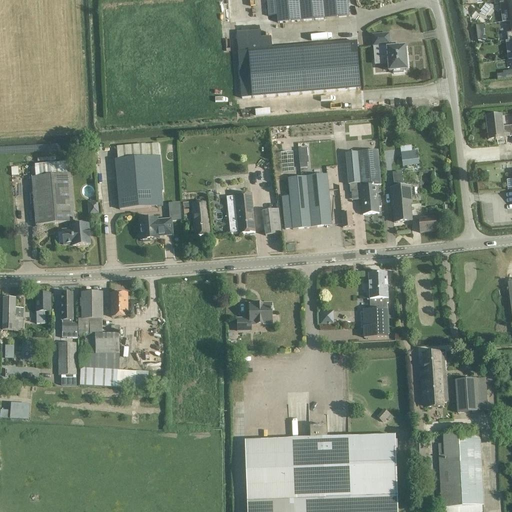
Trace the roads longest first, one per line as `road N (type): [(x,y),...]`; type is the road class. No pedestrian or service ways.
road 1 (unclassified): [(0,277),(470,244)]
road 2 (residential): [(470,244),(433,0)]
